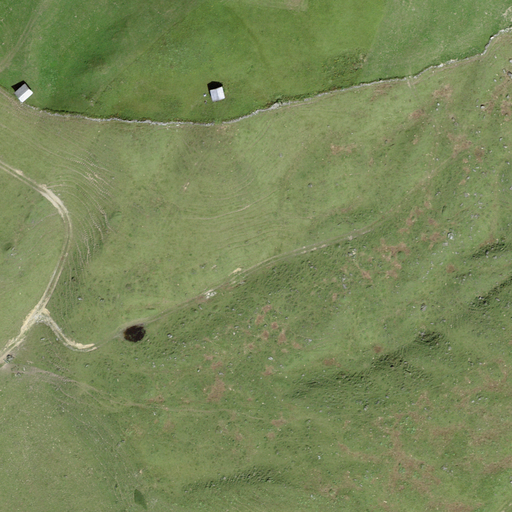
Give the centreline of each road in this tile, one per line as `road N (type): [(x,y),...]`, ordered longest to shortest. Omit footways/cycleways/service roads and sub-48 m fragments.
road 1 (track): [(32,319),(74,347),(94,345),(276,259),(359,234),(423,185),(438,129),(411,76)]
road 2 (track): [(94,345),(122,285),(218,146),(222,111)]
road 3 (track): [(0,355),(49,291),(68,239),(67,217),(54,197),(0,162)]
